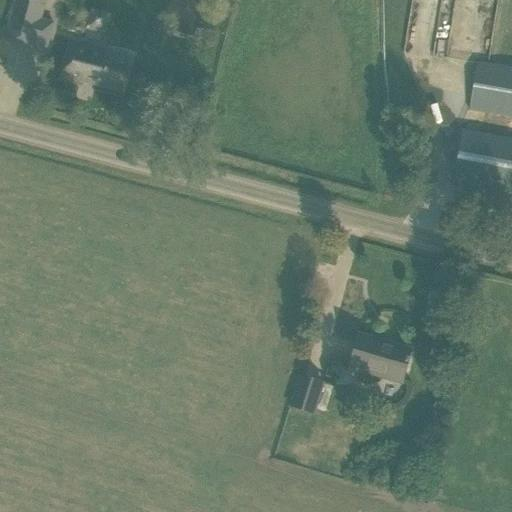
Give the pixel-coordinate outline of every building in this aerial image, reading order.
[(14,0),(3,39),(32,47),(45,0),(14,0)] [(88,13),(82,33),(104,39),(109,18),(88,13)] [(70,44),(60,79),(82,85),(83,83),(121,93),(129,62),(102,55),(102,52),(70,44)] [(511,69),(477,63),(468,111),(511,118),(511,69)] [(511,140),(462,131),(456,162),(452,182),(511,193),(511,140)] [(360,335),(353,360),(350,369),(399,383),(405,363),(407,364),(409,359),(406,358),(408,353),(383,346),(384,342),(360,335)] [(300,378),(290,407),(313,414),(323,385),(300,378)]
